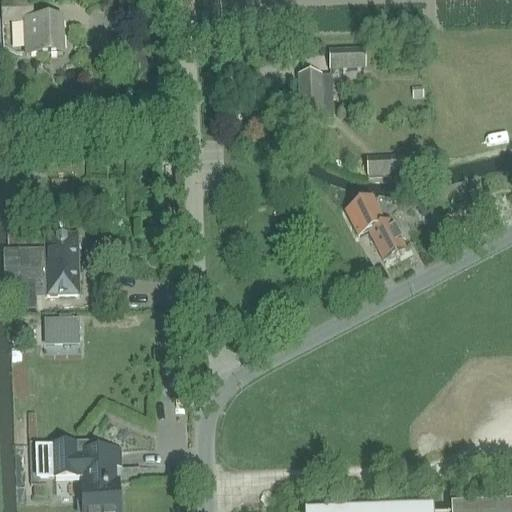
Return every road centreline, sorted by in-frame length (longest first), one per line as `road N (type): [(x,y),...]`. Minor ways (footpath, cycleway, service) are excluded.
road 1 (unclassified): [(227,387),(203,326),(195,271),(179,0)]
road 2 (unclassified): [(227,387),(511,234)]
road 3 (unclassified): [(205,511),(202,445),(227,387)]
